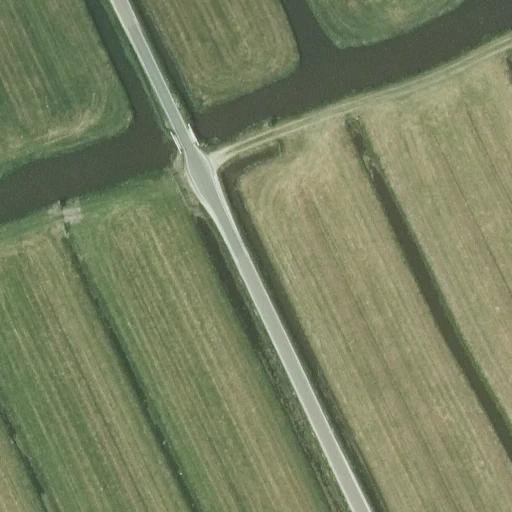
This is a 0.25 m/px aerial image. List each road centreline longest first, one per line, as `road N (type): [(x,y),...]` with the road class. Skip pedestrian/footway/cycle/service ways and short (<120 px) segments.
road 1 (unclassified): [(363,511),(118,0)]
road 2 (track): [(198,170),(511,38)]
